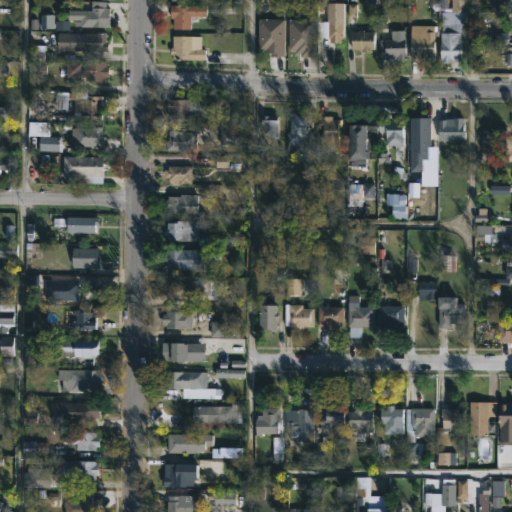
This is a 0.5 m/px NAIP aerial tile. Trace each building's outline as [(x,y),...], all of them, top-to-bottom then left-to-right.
[(105,2),(105,7),(109,7),(108,27),(72,26),(72,19),(67,19),(67,10),(90,10),(90,0),(105,1),(105,2)] [(326,0),(326,2),(342,2),(342,43),(326,43),(326,38),(316,38),(316,22),(325,22),(325,5),(317,5),(317,0),(326,0)] [(190,16),(190,29),(172,29),(172,18),(169,18),(169,5),(206,5),(206,16),(190,16)] [(286,20),(260,20),(260,56),(286,56),(286,20)] [(291,51),(300,51),(300,58),(316,58),(316,20),(291,20),(291,51)] [(458,24),(458,32),(460,32),(460,60),(453,60),(453,62),(439,62),(439,31),(441,31),(441,24),(458,24)] [(433,25),(433,60),(410,58),(410,54),(409,54),(409,25),(433,25)] [(360,30),(360,31),(373,31),(373,49),(370,48),(370,51),(351,49),(351,31),(360,30)] [(404,30),(404,59),(388,59),(388,57),(379,58),(379,39),(391,39),(390,30),(404,30)] [(105,34),(105,41),(107,41),(107,51),(57,51),(57,32),(95,33),(95,31),(105,31),(105,34)] [(201,36),(200,48),(204,48),(204,59),(172,59),(172,54),(169,54),(169,47),(171,47),(172,35),(201,36)] [(104,61),(104,65),(107,65),(107,77),(104,77),(103,82),(92,82),(92,77),(65,76),(65,62),(104,61)] [(101,97),(101,102),(102,102),(101,119),(80,118),(80,111),(73,111),(73,98),(84,99),(84,95),(101,96),(101,97)] [(193,99),(194,116),(189,116),(189,118),(167,118),(167,111),(163,111),(163,99),(193,99)] [(0,106),(6,107),(6,109),(12,110),(11,120),(0,120),(0,106)] [(307,115),(306,132),(309,133),(308,151),(286,150),(287,132),(289,132),(290,112),(307,115)] [(268,144),(260,144),(260,119),(262,119),(262,115),(277,115),(276,138),(268,138),(268,144)] [(331,115),(331,119),(340,119),(340,126),(337,126),(337,141),(322,141),(322,128),(316,128),(316,116),(331,115)] [(426,158),(409,158),(409,117),(427,117),(426,158)] [(463,117),(464,140),(446,140),(446,144),(440,144),(440,140),(437,139),(438,119),(463,117)] [(401,144),(385,144),(385,132),(379,132),(378,119),(402,120),(401,144)] [(376,125),(375,150),(368,149),(367,158),(365,158),(364,165),(349,165),(349,159),(346,159),(347,124),(376,125)] [(101,126),(103,146),(74,146),(75,127),(101,126)] [(196,132),(195,150),(165,150),(166,140),(167,140),(168,130),(196,132)] [(64,142),(64,145),(59,145),(58,151),(39,151),(40,135),(59,136),(59,142),(64,142)] [(220,137),(220,145),(234,145),(234,137),(220,137)] [(8,170),(8,174),(0,173),(0,155),(9,156),(8,170)] [(102,175),(101,183),(73,183),(73,177),(62,177),(62,156),(103,156),(102,175)] [(191,168),(191,173),(193,173),(193,178),(191,178),(191,183),(174,183),(174,181),(167,181),(167,165),(191,165),(191,168)] [(244,190),(228,190),(228,204),(244,204),(244,190)] [(197,194),(197,197),(204,197),(203,204),(196,204),(196,213),(165,213),(166,207),(164,207),(164,196),(179,196),(179,194),(197,194)] [(93,225),(93,232),(66,232),(66,226),(52,226),(52,217),(97,217),(97,225),(93,225)] [(196,220),(196,226),(198,226),(198,236),(211,236),(211,245),(197,245),(197,240),(192,240),(192,241),(166,239),(166,235),(162,235),(162,228),(166,228),(166,222),(176,222),(176,220),(196,220)] [(511,250),(501,250),(501,238),(508,238),(508,233),(511,233),(511,250)] [(97,248),(97,256),(98,256),(98,268),(71,268),(71,248),(97,248)] [(182,268),(165,268),(165,248),(182,249),(182,268)] [(57,274),(57,281),(77,281),(77,286),(79,286),(79,292),(77,292),(77,300),(44,300),(44,293),(41,293),(41,290),(25,289),(26,274),(57,273),(57,274)] [(358,295),(358,306),(373,307),(373,326),(360,326),(360,332),(357,332),(357,337),(348,337),(348,326),(346,326),(347,295),(358,295)] [(456,297),(456,303),(464,303),(464,323),(450,323),(450,328),(437,328),(437,297),(456,297)] [(288,303),(301,304),(301,308),(312,308),(312,326),(305,327),(305,329),(293,329),(288,326),(283,326),(283,303),(288,303)] [(275,306),(275,312),(277,312),(275,332),(257,332),(257,304),(275,304),(275,306)] [(387,305),(403,305),(403,328),(384,328),(384,326),(378,326),(378,306),(387,305)] [(326,306),(342,307),(342,324),(337,324),(337,328),(334,328),(334,330),(324,330),(324,327),(317,326),(317,306),(326,306)] [(82,309),(82,312),(92,312),(91,316),(94,316),(95,329),(70,330),(70,321),(74,321),(74,315),(72,315),(72,310),(82,309)] [(176,310),(191,311),(191,329),(164,328),(164,324),(161,324),(161,314),(164,314),(164,310),(176,310)] [(511,341),(497,341),(497,319),(511,319),(511,341)] [(226,321),(232,322),(232,336),(208,336),(209,321),(226,321)] [(94,355),(94,357),(92,357),(92,359),(80,359),(80,357),(72,357),(72,356),(50,355),(50,342),(72,342),(72,340),(81,340),(81,339),(97,339),(97,355),(94,355)] [(183,342),(183,344),(186,344),(185,361),(164,361),(164,355),(161,355),(161,348),(164,348),(164,342),(183,342)] [(105,370),(105,379),(112,379),(112,388),(88,388),(87,390),(90,390),(90,397),(57,397),(57,369),(105,370)] [(171,370),(171,371),(206,372),(206,388),(214,388),(214,398),(187,397),(187,389),(164,389),(164,385),(160,385),(160,374),(164,374),(164,370),(171,370)] [(44,376),(45,377),(45,384),(43,384),(43,396),(22,396),(22,385),(24,385),(23,377),(28,378),(28,380),(31,380),(32,376),(44,376)] [(243,400),(243,409),(234,408),(233,430),(193,429),(193,420),(197,420),(197,405),(231,406),(231,400),(243,400)] [(487,435),(469,435),(469,401),(496,402),(496,416),(487,416),(487,435)] [(511,401),(511,441),(499,441),(499,401),(511,401)] [(86,402),(86,404),(95,404),(94,427),(62,425),(62,402),(86,402)] [(337,405),(337,408),(343,409),(343,428),(334,428),(334,423),(321,423),(321,418),(325,418),(325,409),(331,409),(331,405),(337,405)] [(393,405),(393,408),(402,408),(402,434),(383,433),(383,424),(377,423),(377,421),(374,421),(375,409),(386,409),(386,405),(393,405)] [(312,406),(312,443),(298,442),(298,431),(294,431),(294,435),(287,435),(287,410),(305,408),(305,406),(312,406)] [(261,435),(255,435),(255,420),(261,420),(261,408),(278,408),(277,433),(261,433),(261,435)] [(433,426),(433,436),(414,436),(414,442),(422,443),(422,456),(406,456),(405,409),(433,408),(433,426)] [(371,409),(371,432),(364,432),(364,441),(352,440),(352,432),(347,432),(347,410),(353,411),(353,409),(371,409)] [(457,409),(457,412),(463,412),(463,430),(452,430),(452,428),(449,428),(449,431),(441,431),(441,409),(457,409)] [(101,452),(75,450),(75,444),(61,444),(61,431),(95,431),(95,435),(98,435),(98,443),(102,443),(101,452)] [(220,434),(220,446),(197,446),(197,454),(166,453),(166,433),(220,434)] [(37,441),(37,442),(49,441),(49,454),(23,456),(23,441),(37,441)] [(233,476),(207,476),(207,460),(242,460),(242,474),(233,474),(233,476)] [(98,464),(97,475),(94,475),(94,480),(74,479),(75,472),(72,472),(72,464),(75,464),(75,461),(95,461),(94,464),(98,464)] [(196,466),(196,477),(199,477),(199,487),(161,487),(161,475),(165,475),(165,464),(196,464),(196,466)] [(50,467),(50,487),(22,487),(23,472),(26,472),(26,467),(50,467)] [(368,497),(368,511),(355,511),(356,477),(370,477),(369,497),(368,497)] [(444,511),(431,511),(431,505),(440,505),(441,485),(455,485),(454,506),(444,506),(444,511)] [(488,511),(477,511),(477,493),(481,493),(481,486),(488,486),(488,511)] [(189,490),(189,496),(191,496),(191,511),(165,511),(165,502),(163,502),(163,489),(189,490)] [(235,492),(235,506),(213,505),(213,500),(200,499),(200,492),(235,492)] [(92,497),(91,503),(93,503),(93,511),(58,511),(58,505),(64,505),(64,500),(75,501),(76,495),(92,496),(92,497)]
